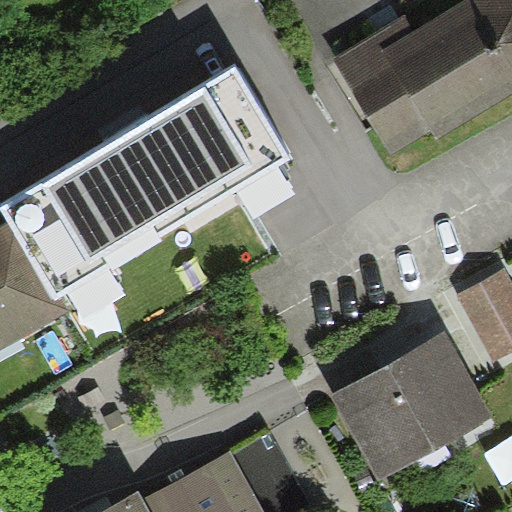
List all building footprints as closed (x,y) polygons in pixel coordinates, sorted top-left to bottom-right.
[(407,15),(335,58),(391,155),(433,132),(437,139),(511,95),(511,0),(467,0),(416,28),(407,15)] [(238,69),(0,205),(0,207),(8,221),(0,225),(0,352),(70,312),(60,295),(292,162),(238,69)] [(511,274),(505,261),(456,288),(494,357),(511,347),(511,274)] [(493,418),(445,332),(330,396),(378,482),(493,418)] [(265,511),(232,451),(143,499),(140,493),(104,511),(265,511)] [(0,511),(9,508),(0,491),(0,511)]
